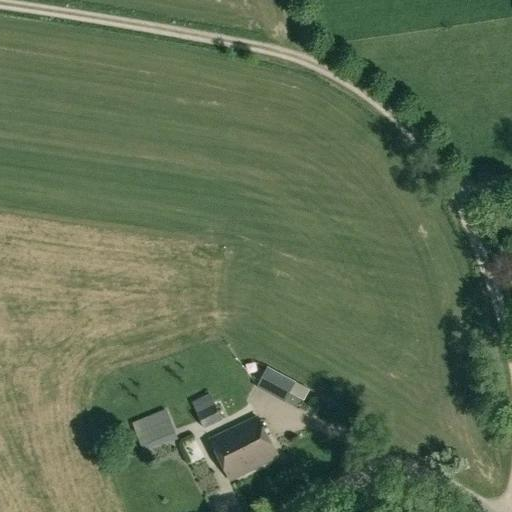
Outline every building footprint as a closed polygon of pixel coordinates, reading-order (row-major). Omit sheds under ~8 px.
[(294,382),(268,368),(257,387),(283,402),(289,392),(294,382)] [(215,406),(196,415),(204,429),(222,420),(215,406)] [(165,411),(143,420),(154,448),(176,439),(165,411)] [(257,418),(233,429),(254,468),(279,456),(257,418)] [(254,468),(233,429),(209,440),(230,480),(254,468)]
